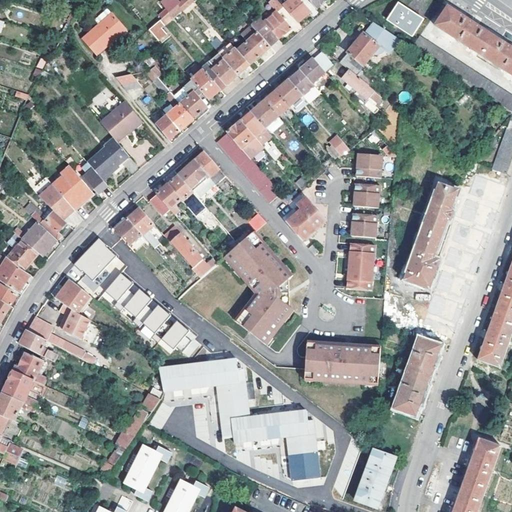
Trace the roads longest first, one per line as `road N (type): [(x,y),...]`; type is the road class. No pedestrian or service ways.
road 1 (residential): [(0,354),(69,249),(352,0)]
road 2 (residential): [(511,190),(403,511)]
